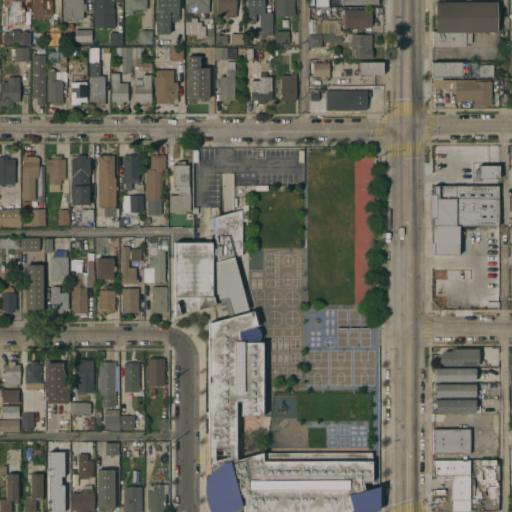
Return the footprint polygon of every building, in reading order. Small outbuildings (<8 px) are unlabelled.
[(1,11),(3,11),(3,0),(20,0),(20,6),(30,6),(30,21),(14,21),(14,35),(2,35),(1,11)] [(51,0),(51,15),(48,15),(45,15),(45,16),(32,16),(32,0),(51,0)] [(63,0),(83,0),(83,2),(85,2),(85,10),(82,10),(82,18),(71,19),(71,17),(63,17),(63,0)] [(93,0),(116,0),(116,1),(113,1),(113,7),(114,7),(114,27),(93,27),(93,0)] [(124,0),(146,0),(146,10),(132,10),(132,13),(124,13),(124,0)] [(177,15),(176,0),(154,0),(154,34),(168,34),(168,16),(177,15)] [(208,0),(208,12),(186,12),(186,0),(208,0)] [(235,0),(236,13),(226,13),(226,16),(218,16),(218,13),(217,13),(217,0),(235,0)] [(246,0),(264,0),(264,11),(273,11),(273,24),(271,24),(272,34),(261,34),(261,24),(259,24),(259,12),(255,12),(256,21),(246,22),(246,0)] [(274,0),(293,0),(293,6),(294,6),(294,14),(274,14),(274,0)] [(496,0),(497,31),(471,31),(471,42),(468,42),(468,45),(432,45),(432,31),(435,31),(435,1),(496,0)] [(322,33),(322,32),(309,32),(309,18),(325,18),(325,15),(328,15),(328,18),(338,18),(338,17),(341,17),(341,8),(371,8),(371,26),(344,26),(344,23),(340,23),(340,32),(341,32),(341,33),(322,33)] [(185,20),(190,20),(190,16),(196,16),(196,20),(201,21),(201,25),(205,25),(205,35),(199,35),(199,33),(185,33),(185,20)] [(60,44),(45,44),(45,31),(49,31),(49,25),(59,26),(59,31),(60,31),(60,44)] [(91,28),(91,40),(75,40),(75,29),(91,28)] [(139,29),(151,29),(151,42),(140,42),(139,29)] [(288,30),(288,43),(275,43),(274,30),(288,30)] [(30,31),(30,43),(17,44),(17,31),(30,31)] [(109,31),(122,31),(122,45),(109,45),(109,31)] [(242,32),(242,42),(230,42),(230,32),(242,32)] [(308,46),(308,33),(321,33),(321,46),(308,46)] [(371,34),(371,48),(372,48),(372,58),(354,57),(355,48),(350,48),(351,33),(371,34)] [(226,34),(227,43),(216,43),(216,34),(226,34)] [(28,46),(28,60),(14,60),(14,46),(28,46)] [(89,46),(98,46),(98,61),(89,61),(89,46)] [(131,65),(131,71),(122,71),(122,53),(116,53),(116,46),(131,46),(131,65)] [(131,46),(143,46),(143,49),(140,49),(140,64),(131,65),(131,46)] [(182,46),(182,59),(170,59),(170,46),(182,46)] [(236,46),(236,58),(226,57),(226,58),(214,58),(215,46),(236,46)] [(259,47),(259,58),(246,58),(246,47),(259,47)] [(45,103),(36,103),(36,96),(32,96),(31,53),(44,53),(45,103)] [(71,76),(73,76),(73,70),(67,70),(67,59),(74,59),(74,69),(85,69),(85,76),(86,76),(86,100),(79,100),(79,103),(71,103),(71,76)] [(234,99),(229,99),(229,102),(222,102),(222,99),(219,99),(219,75),(220,75),(220,74),(223,74),(223,75),(226,75),(226,73),(225,73),(225,72),(226,72),(226,60),(234,60),(234,99)] [(142,61),(152,61),(151,70),(141,70),(142,61)] [(329,61),(329,75),(313,75),(313,73),(308,73),(308,61),(329,61)] [(382,61),(382,73),(357,73),(357,69),(360,69),(360,61),(382,61)] [(431,62),(469,62),(469,75),(431,76),(431,62)] [(492,63),(493,76),(479,76),(479,64),(492,63)] [(207,99),(205,99),(205,103),(194,103),(194,99),(191,99),(191,67),(207,67),(207,99)] [(155,69),(173,69),(173,81),(177,81),(177,97),(175,97),(175,102),(155,102),(155,69)] [(256,103),(256,99),(251,99),(250,79),(259,79),(259,71),(263,71),(263,70),(265,70),(265,69),(271,69),(272,102),(256,103)] [(55,79),(62,79),(62,103),(53,103),(53,100),(47,100),(47,70),(55,70),(55,79)] [(296,99),(292,99),(292,102),(288,102),(288,99),(281,99),(281,74),(290,74),(290,72),(295,72),(296,99)] [(150,98),(148,98),(148,100),(146,100),(146,102),(139,102),(139,100),(134,100),(134,83),(135,83),(135,78),(141,78),(141,73),(150,73),(150,98)] [(127,100),(122,100),(122,103),(116,103),(116,100),(109,100),(109,74),(119,74),(119,82),(127,82),(127,100)] [(19,101),(12,101),(12,104),(1,104),(1,80),(7,80),(7,75),(19,75),(19,101)] [(90,75),(104,75),(104,104),(97,104),(96,100),(90,100),(90,75)] [(455,100),(455,89),(444,89),(444,86),(432,86),(432,79),(475,78),(490,78),(490,80),(491,80),(491,105),(485,105),(485,106),(474,106),(474,103),(473,103),(473,99),(455,100)] [(359,89),(359,108),(326,109),(326,89),(359,89)] [(98,178),(97,153),(114,153),(114,176),(115,176),(115,205),(115,215),(104,215),(104,205),(99,205),(98,178)] [(65,178),(61,178),(61,183),(59,183),(59,190),(49,190),(49,171),(45,171),(45,158),(52,158),(52,154),(61,154),(61,158),(64,158),(65,178)] [(89,175),(88,175),(89,203),(72,203),(71,174),(70,158),(75,158),(75,154),(84,154),(84,157),(89,157),(89,175)] [(123,154),(138,154),(138,182),(130,182),(131,190),(124,190),(124,182),(123,182),(123,154)] [(144,166),(150,165),(150,154),(165,154),(165,168),(162,168),(162,199),(159,199),(160,209),(147,209),(147,199),(145,199),(144,166)] [(0,155),(7,155),(7,158),(14,158),(14,183),(0,183),(0,155)] [(38,176),(35,175),(34,199),(21,198),(22,171),(22,157),(25,155),(36,155),(38,157),(38,176)] [(188,192),(190,192),(190,210),(184,210),(184,212),(174,212),(174,211),(169,211),(169,194),(178,194),(178,184),(173,184),(173,164),(177,164),(177,160),(184,160),(184,164),(188,164),(188,192)] [(478,177),(478,166),(498,166),(498,177),(478,177)] [(455,197),(455,185),(498,185),(498,196),(455,197)] [(129,194),(142,193),(143,211),(129,212),(129,194)] [(498,225),(458,224),(458,243),(433,243),(433,242),(431,242),(431,230),(433,230),(433,217),(430,217),(430,200),(433,200),(433,197),(455,197),(498,196),(498,225)] [(0,207),(20,207),(20,225),(0,225),(0,207)] [(30,208),(44,207),(44,224),(31,225),(30,208)] [(92,208),(92,220),(81,220),(81,208),(92,208)] [(57,209),(69,209),(69,224),(58,224),(57,209)] [(207,323),(228,318),(224,301),(214,304),(214,305),(196,310),(196,309),(178,314),(178,315),(173,316),(173,243),(210,243),(210,246),(214,246),(214,217),(241,209),(241,254),(232,257),(247,312),(255,310),(259,325),(253,327),(253,328),(255,328),(257,329),(259,331),(259,333),(259,336),(259,338),(257,340),(256,341),(261,342),(261,416),(240,416),(240,401),(234,402),(235,460),(263,453),(370,452),(370,482),(360,482),(363,491),(377,487),(378,511),(373,511),(351,511),(350,510),(349,511),(243,511),(243,497),(238,497),(240,507),(230,511),(208,511),(207,509),(205,506),(205,503),(204,498),(203,494),(204,491),(204,487),(205,484),(206,481),(207,478),(208,475),(211,471),(210,468),(207,468),(207,323)] [(0,237),(18,237),(18,247),(7,247),(7,249),(5,249),(5,247),(0,247),(0,237)] [(52,251),(45,251),(44,237),(52,237),(52,251)] [(37,238),(18,238),(18,251),(37,251),(37,238)] [(164,280),(153,280),(153,266),(149,266),(149,241),(157,241),(157,248),(164,248),(164,280)] [(64,250),(64,242),(52,242),(51,249),(64,250)] [(458,254),(433,254),(433,243),(458,243),(458,254)] [(121,245),(129,245),(129,247),(140,247),(140,259),(128,259),(128,266),(135,266),(135,276),(137,276),(137,282),(121,282),(121,245)] [(49,256),(53,255),(53,249),(66,249),(66,255),(67,255),(67,280),(49,280),(49,256)] [(96,256),(113,257),(113,265),(115,265),(115,270),(113,270),(113,277),(96,277),(96,256)] [(21,258),(31,258),(31,257),(38,257),(38,266),(33,266),(33,267),(32,267),(32,276),(21,276),(21,258)] [(70,271),(74,271),(74,263),(81,263),(81,273),(87,273),(87,259),(93,259),(93,273),(94,273),(94,286),(87,286),(87,312),(85,312),(85,313),(77,313),(77,312),(71,312),(70,271)] [(79,271),(80,260),(69,260),(68,270),(79,271)] [(149,269),(150,280),(143,280),(142,270),(149,269)] [(44,277),(44,293),(42,293),(42,308),(30,308),(30,293),(25,293),(25,281),(31,281),(31,277),(44,277)] [(15,308),(12,308),(12,312),(4,312),(4,308),(0,308),(0,292),(1,292),(1,287),(7,287),(7,285),(11,285),(11,287),(13,287),(13,292),(15,292),(15,308)] [(67,308),(62,308),(62,311),(56,311),(56,308),(51,308),(51,285),(59,285),(59,291),(67,291),(67,308)] [(166,310),(165,310),(165,311),(151,311),(151,302),(151,285),(166,285),(166,310)] [(121,287),(138,287),(138,311),(121,311),(121,287)] [(114,289),(114,311),(105,311),(105,309),(100,309),(100,307),(98,307),(98,289),(114,289)] [(442,364),(442,362),(439,362),(439,353),(442,353),(442,350),(451,350),(451,348),(477,347),(478,364),(442,364)] [(147,357),(164,357),(164,384),(147,384),(147,357)] [(93,391),(76,391),(76,380),(74,380),(74,362),(82,362),(82,359),(93,359),(93,391)] [(19,385),(4,385),(4,363),(7,363),(7,360),(14,360),(14,363),(19,363),(19,385)] [(43,389),(42,389),(42,393),(38,393),(38,389),(24,389),(25,363),(29,363),(29,360),(37,360),(37,363),(40,363),(40,381),(43,381),(43,388),(43,389)] [(46,361),(61,361),(61,369),(63,369),(63,385),(68,385),(68,402),(46,402),(46,361)] [(114,407),(98,407),(98,361),(114,361),(114,393),(114,407)] [(123,361),(138,361),(138,391),(123,391),(123,361)] [(433,380),(433,367),(475,367),(475,380),(433,380)] [(432,396),(432,392),(435,392),(435,387),(432,387),(432,383),(475,383),(475,396),(432,396)] [(0,388),(18,388),(18,401),(2,401),(2,395),(0,395),(0,388)] [(433,411),(433,408),(435,408),(435,402),(432,402),(432,398),(475,398),(475,411),(433,411)] [(70,413),(70,401),(90,401),(90,413),(70,413)] [(0,404),(18,404),(18,417),(2,417),(2,411),(0,411),(0,404)] [(118,408),(119,427),(104,428),(103,409),(118,408)] [(21,412),(33,412),(33,426),(21,426),(21,412)] [(134,414),(134,427),(119,427),(120,414),(134,414)] [(93,424),(89,424),(89,426),(85,426),(85,417),(88,417),(88,416),(94,416),(93,424)] [(159,417),(167,416),(168,429),(159,429),(159,417)] [(0,418),(18,418),(18,430),(0,430),(0,418)] [(432,453),(432,428),(469,428),(469,452),(432,453)] [(103,442),(117,442),(117,456),(103,456),(103,442)] [(467,452),(431,451),(431,459),(445,460),(445,459),(467,460),(467,452)] [(77,452),(87,452),(87,459),(93,459),(93,476),(88,476),(88,477),(83,477),(83,476),(78,476),(77,452)] [(70,472),(58,472),(58,460),(64,460),(64,459),(70,459),(70,472)] [(469,460),(469,499),(463,499),(463,510),(457,510),(457,499),(451,499),(450,474),(432,474),(432,460),(469,460)] [(113,510),(107,510),(107,511),(96,511),(95,470),(112,469),(113,510)] [(6,472),(17,472),(17,502),(14,502),(14,499),(11,499),(11,511),(0,511),(0,498),(6,498),(6,472)] [(42,498),(35,498),(35,511),(23,511),(24,497),(25,497),(25,494),(30,494),(30,472),(42,472),(42,498)] [(49,483),(65,483),(65,511),(54,511),(54,508),(49,508),(49,483)] [(147,487),(148,487),(148,484),(153,484),(153,483),(167,483),(167,493),(165,493),(165,507),(162,507),(162,511),(150,511),(150,508),(147,508),(147,487)] [(81,491),(81,488),(83,488),(83,484),(91,484),(91,488),(92,488),(92,491),(94,491),(94,509),(87,509),(87,510),(71,510),(70,491),(81,491)] [(123,486),(141,486),(141,511),(123,511),(123,486)]
